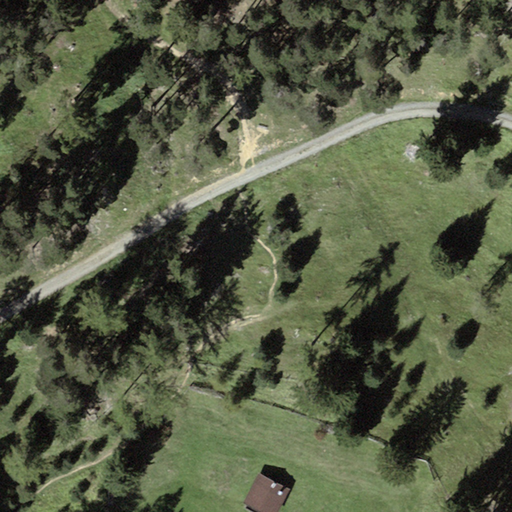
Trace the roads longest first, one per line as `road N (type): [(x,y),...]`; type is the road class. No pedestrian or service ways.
road 1 (track): [(14,511),(58,471),(113,446),(159,408),(220,324),(274,303)]
road 2 (track): [(257,165),(189,197),(0,314)]
road 3 (track): [(511,116),(435,99),(368,114),(257,165)]
